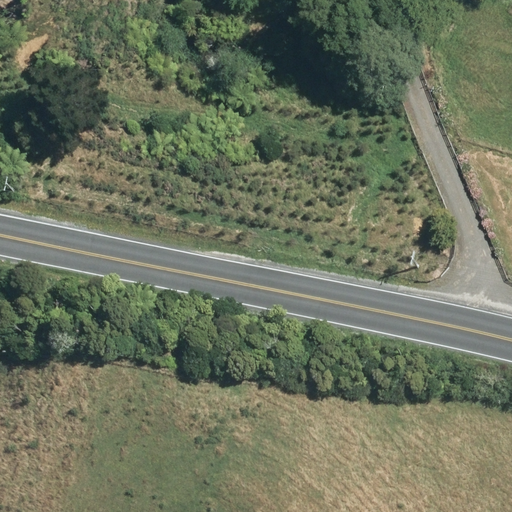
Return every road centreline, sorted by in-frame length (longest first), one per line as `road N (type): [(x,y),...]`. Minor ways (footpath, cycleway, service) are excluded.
road 1 (secondary): [(0,231),(511,343)]
road 2 (unknown): [(497,339),(473,241),(411,71),(397,0)]
